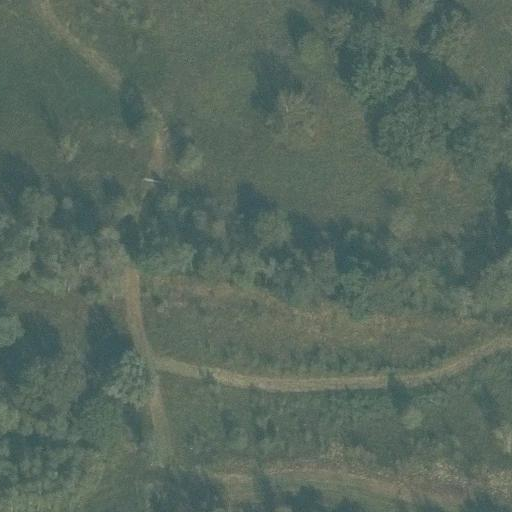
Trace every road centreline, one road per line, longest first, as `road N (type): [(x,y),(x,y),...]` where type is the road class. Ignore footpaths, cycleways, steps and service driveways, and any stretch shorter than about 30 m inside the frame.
road 1 (track): [(474,511),(329,477),(220,489),(191,478),(165,442),(145,352),(155,148),(116,81),(49,21),(37,0)]
road 2 (track): [(511,346),(421,383),(311,390),(147,364)]
